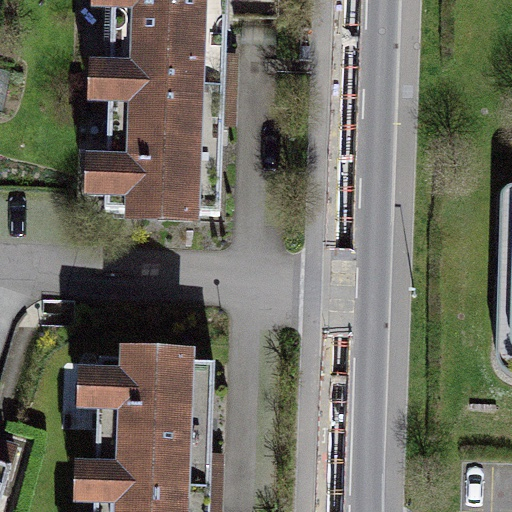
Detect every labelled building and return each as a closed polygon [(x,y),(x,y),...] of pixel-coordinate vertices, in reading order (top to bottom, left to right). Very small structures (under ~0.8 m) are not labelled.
[(225,133),(231,53),(235,0),(86,0),(85,23),(117,25),(113,68),(82,66),(79,114),(110,117),(106,166),(76,164),(73,210),(102,213),(100,237),(216,246),(225,133)] [(231,53),(225,133),(246,135),(252,55),(231,53)] [(511,203),(510,203),(502,387),(511,387),(511,203)] [(219,373),(119,367),(118,385),(83,383),(81,417),(116,420),(113,472),(76,470),(73,510),(103,511),(210,511),(214,463),(219,373)] [(0,447),(0,470),(7,473),(13,451),(0,447)] [(229,511),(233,465),(214,463),(210,511),(229,511)]
